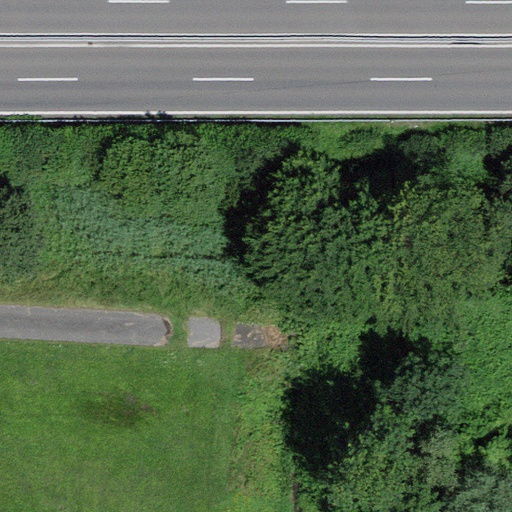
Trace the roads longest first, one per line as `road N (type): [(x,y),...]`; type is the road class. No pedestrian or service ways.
road 1 (trunk): [(511,2),(0,1)]
road 2 (trunk): [(0,80),(511,79)]
road 3 (unknown): [(0,330),(268,305)]
